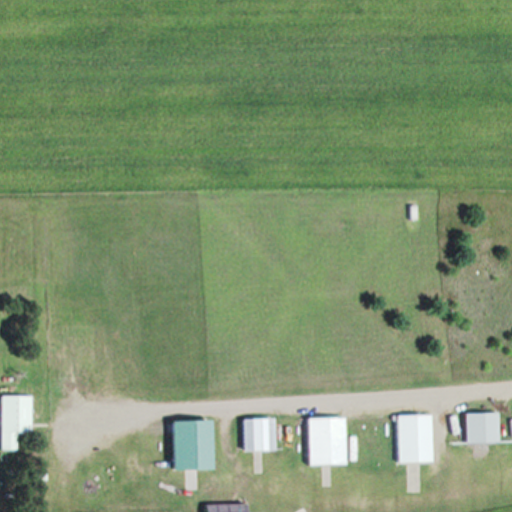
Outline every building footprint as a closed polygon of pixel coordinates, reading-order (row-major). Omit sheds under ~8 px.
[(30,433),(30,395),(0,395),(0,448),(16,449),(16,433),(30,433)] [(464,442),(496,442),(496,412),(464,412),(464,442)] [(394,415),(395,463),(430,463),(430,414),(394,415)] [(272,451),(272,418),(241,418),(241,451),(272,451)] [(305,418),(306,465),(343,465),(343,418),(305,418)] [(208,420),(168,421),(169,470),(208,470),(208,420)]
